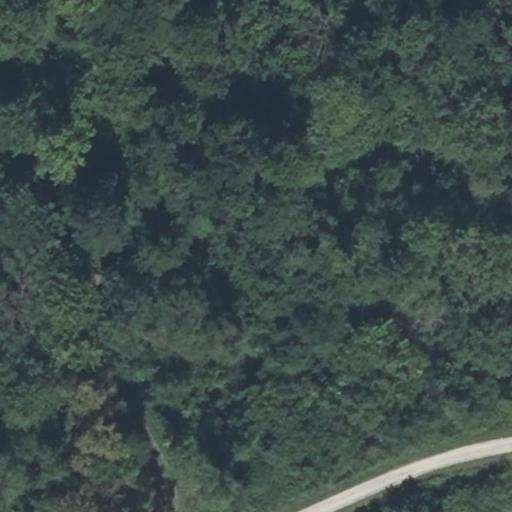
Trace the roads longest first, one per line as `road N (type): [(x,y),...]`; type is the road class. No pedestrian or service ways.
road 1 (track): [(511,158),(476,177),(269,208),(220,239),(129,265),(115,292),(159,455),(158,511)]
road 2 (track): [(338,511),(420,474),(511,446)]
